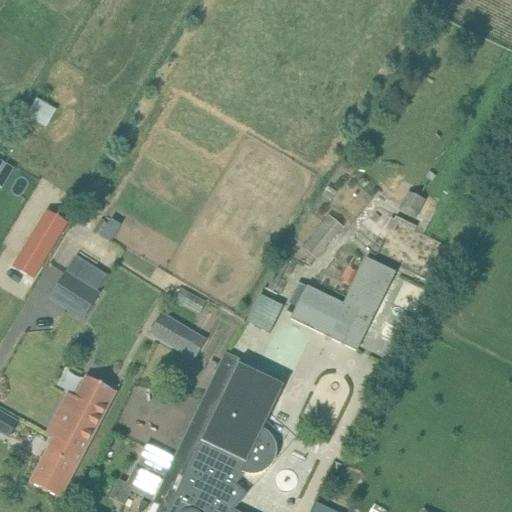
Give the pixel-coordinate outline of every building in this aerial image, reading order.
[(24,116),(44,127),(54,109),(34,98),(24,116)] [(33,142),(24,158),(68,184),(77,168),(33,142)] [(0,161),(0,187),(11,167),(0,161)] [(413,218),(420,200),(408,195),(401,213),(413,218)] [(47,211),(12,269),(32,280),(66,223),(47,211)] [(343,229),(328,217),(302,249),(317,261),(343,229)] [(99,295),(75,279),(86,263),(76,256),(50,296),(70,309),(79,296),(92,304),(99,295)] [(294,318),(359,350),(397,272),(370,259),(348,304),(310,286),(294,318)] [(260,295),(247,323),(269,334),(283,306),(260,295)] [(428,297),(418,314),(429,320),(439,303),(428,297)] [(205,341),(162,315),(151,335),(193,360),(205,341)] [(155,511),(238,511),(233,509),(247,493),(237,484),(245,473),(251,474),(257,474),(263,472),(268,468),(272,464),(275,458),(276,450),(274,441),(270,435),(266,431),(262,429),(283,385),(223,356),(174,457),(164,477),(152,501),(159,505),(155,511)] [(60,426),(53,440),(68,449),(64,460),(77,466),(116,393),(86,377),(75,398),(68,394),(53,422),(60,426)] [(68,449),(53,440),(30,483),(60,499),(77,466),(64,460),(68,449)] [(137,464),(125,488),(152,501),(164,477),(174,457),(146,444),(137,464)]
